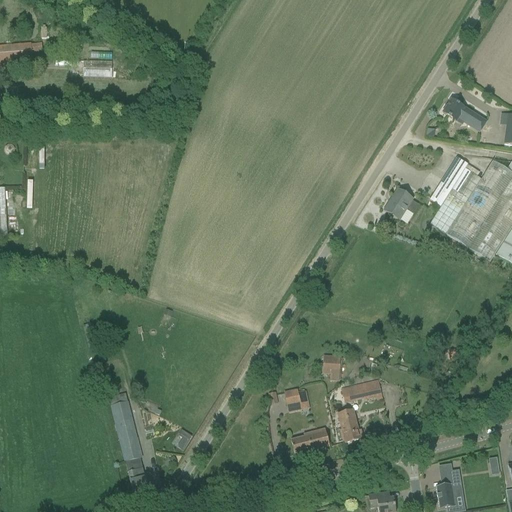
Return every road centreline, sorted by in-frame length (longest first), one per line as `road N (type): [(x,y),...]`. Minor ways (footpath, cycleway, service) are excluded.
road 1 (unclassified): [(162,511),(482,0)]
road 2 (tertiary): [(189,511),(409,455)]
